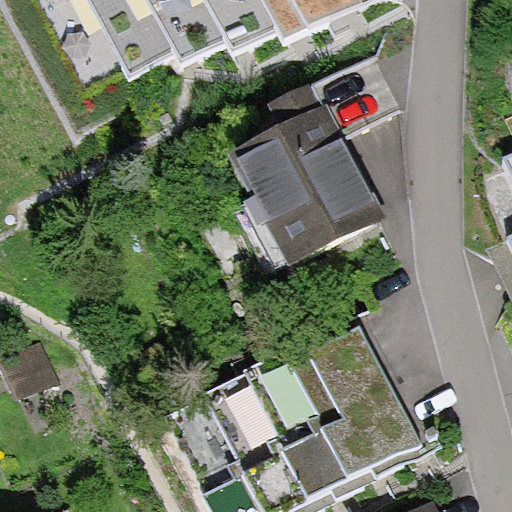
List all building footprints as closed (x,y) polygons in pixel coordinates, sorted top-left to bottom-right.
[(85,0),(127,81),(175,57),(181,70),(230,45),(237,58),(281,35),(287,47),(368,6),(364,0),(85,0)] [(282,133),(230,160),(287,268),(384,218),(328,110),(324,111),(312,87),(269,109),(282,133)] [(511,155),(500,161),(511,186),(511,231),(505,235),(511,250),(511,155)] [(424,447),(355,318),(162,422),(209,511),(301,511),(337,493),(378,471),(416,451),(424,447)] [(41,342),(0,360),(0,361),(18,402),(60,384),(41,342)]
